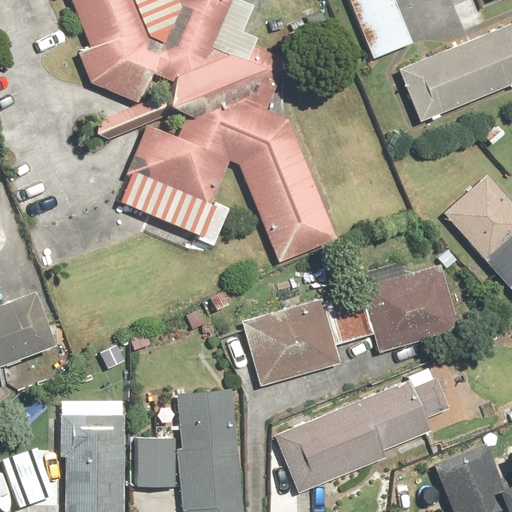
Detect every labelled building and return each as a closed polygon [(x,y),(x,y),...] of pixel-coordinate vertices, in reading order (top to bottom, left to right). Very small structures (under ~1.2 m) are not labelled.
[(226,162),(233,165),(274,263),(331,237),(282,114),(283,74),(289,58),(251,44),(253,36),(239,29),(248,4),(238,0),(66,0),(85,47),(72,53),(86,83),(136,104),(89,122),(94,137),(141,127),(113,201),(208,245),(225,209),(209,200),(226,162)] [(342,0),(368,62),(412,44),(393,0),(342,0)] [(511,18),(391,66),(413,122),(511,83),(511,18)] [(511,207),(484,175),(439,215),(511,298),(511,207)] [(373,354),(455,331),(437,266),(236,321),(254,386),(336,363),(331,345),(367,335),(373,354)] [(0,362),(50,344),(28,286),(0,296),(0,362)] [(383,457),(380,451),(427,430),(423,419),(446,409),(427,365),(268,435),(294,496),(383,457)] [(236,511),(237,391),(175,391),(174,511),(236,511)] [(118,511),(122,401),(57,399),(55,459),(60,459),(58,511),(118,511)] [(172,437),(134,436),(132,487),(170,488),(172,437)] [(511,472),(511,478),(502,483),(482,439),(424,465),(445,511),(511,511),(511,446),(502,451),(511,472)] [(31,486),(31,479),(38,479),(38,460),(1,460),(0,504),(38,504),(38,486),(31,486)]
